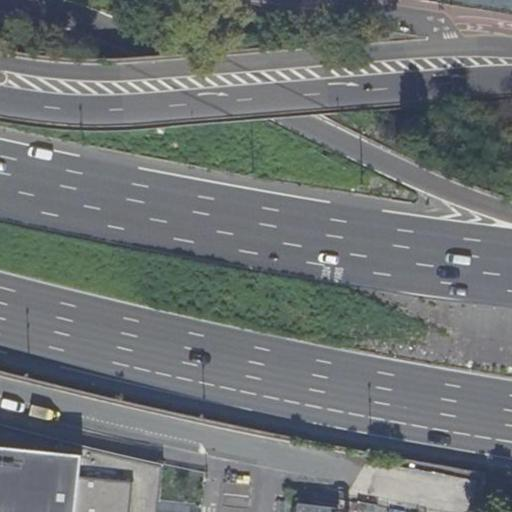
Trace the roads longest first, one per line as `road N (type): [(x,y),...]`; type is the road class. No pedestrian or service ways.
road 1 (motorway): [(511,216),(130,39),(0,0)]
road 2 (motorway): [(0,310),(274,374),(511,418)]
road 3 (motorway): [(511,267),(354,247),(0,180)]
road 4 (secondary): [(0,101),(112,111),(511,81)]
road 5 (secondary): [(458,45),(106,75),(0,63)]
road 6 (unclassified): [(0,387),(360,472)]
road 7 (residential): [(458,45),(437,20),(302,0)]
